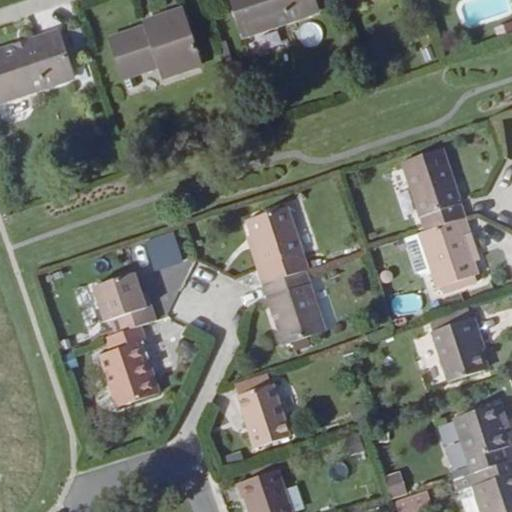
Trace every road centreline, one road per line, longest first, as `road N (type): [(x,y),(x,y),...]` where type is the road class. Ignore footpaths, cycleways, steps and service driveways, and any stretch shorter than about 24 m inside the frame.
road 1 (residential): [(170,462),(230,333),(214,297)]
road 2 (residential): [(79,511),(84,484),(103,469),(170,462)]
